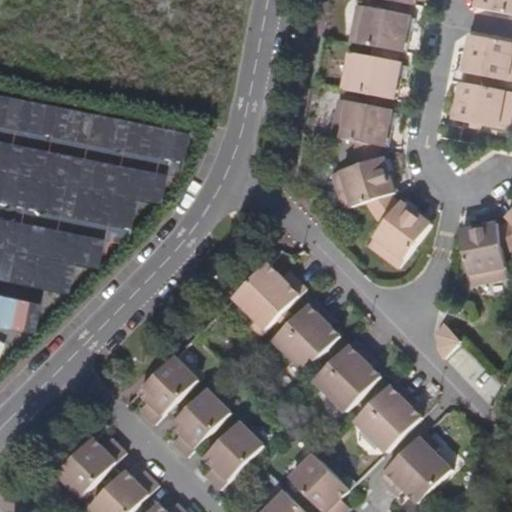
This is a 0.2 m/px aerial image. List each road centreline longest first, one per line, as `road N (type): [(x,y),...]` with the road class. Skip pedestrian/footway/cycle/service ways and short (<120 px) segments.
road 1 (residential): [(395,329),(427,302),(449,189),(425,158),(450,25)]
road 2 (residential): [(234,159),(188,233),(66,360)]
road 3 (residential): [(234,159),(395,329)]
road 4 (residential): [(219,511),(66,360)]
road 5 (residential): [(267,0),(234,159)]
